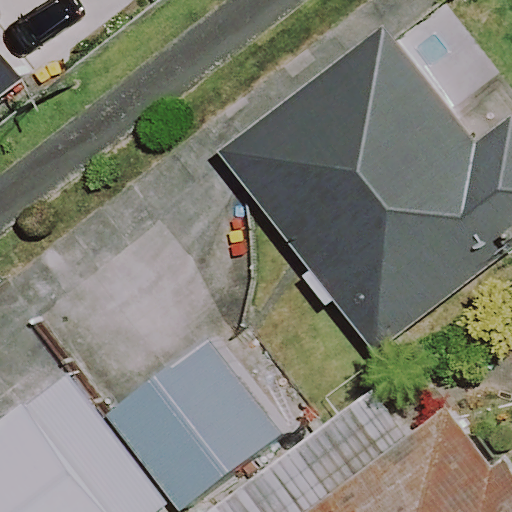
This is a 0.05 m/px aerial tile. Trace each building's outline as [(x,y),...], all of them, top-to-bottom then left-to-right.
[(0,115),(35,92),(0,38),(0,115)] [(511,137),(488,154),(407,40),(244,157),(385,354),(511,263),(511,137)] [(44,324),(184,510),(284,435),(143,249),(44,324)] [(0,511),(169,511),(108,431),(68,378),(0,429),(0,511)] [(511,511),(511,467),(469,410),(422,446),(381,392),(223,511),(511,511)]
